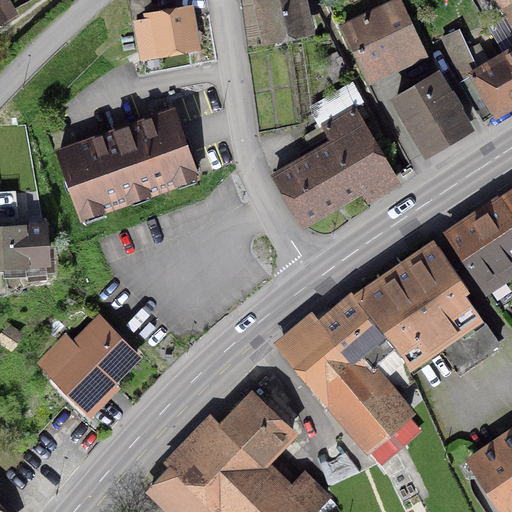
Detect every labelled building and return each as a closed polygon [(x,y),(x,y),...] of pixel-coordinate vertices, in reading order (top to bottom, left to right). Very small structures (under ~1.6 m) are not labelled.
[(255,0),(264,40),(306,31),(299,0),(255,0)] [(511,0),(493,0),(494,2),(497,1),(511,26),(511,50),(503,56),(511,70),(511,0)] [(363,73),(419,47),(398,1),(341,27),(363,73)] [(153,53),(194,46),(187,11),(166,15),(165,9),(157,11),(158,16),(147,18),(148,21),(134,23),(140,53),(153,50),(153,53)] [(481,123),(511,103),(511,70),(503,56),(475,72),(456,31),(441,39),(460,81),(458,83),(467,99),(472,96),(475,102),(470,105),(481,123)] [(425,153),(466,129),(455,110),(458,108),(449,92),(446,95),(435,76),(394,101),(425,153)] [(299,224),(390,170),(353,108),(321,126),(332,145),(273,179),(299,224)] [(192,178),(193,177),(170,112),(57,152),(81,218),(82,217),(81,212),(97,206),(99,211),(129,201),(127,196),(144,190),(145,195),(175,184),(173,179),(190,173),(192,178)] [(511,194),(449,237),(447,235),(445,236),(486,294),(487,293),(486,291),(511,273),(511,194)] [(44,264),(41,226),(0,228),(0,272),(1,272),(1,267),(44,264)] [(400,355),(399,356),(405,369),(451,337),(469,363),(496,344),(461,293),(466,290),(437,247),(357,302),(400,355)] [(411,382),(405,369),(399,356),(400,355),(357,302),(352,297),(284,355),(365,450),(407,413),(393,397),(411,382)] [(104,378),(107,381),(134,354),(102,322),(97,317),(82,334),(83,334),(73,344),(64,336),(39,362),(39,364),(78,405),(104,378)] [(0,333),(0,342),(7,347),(16,334),(5,326),(0,333)] [(306,511),(325,493),(303,472),(285,490),(258,463),(290,430),(253,394),(178,472),(172,467),(148,492),(169,511),(306,511)] [(502,511),(510,511),(511,511),(511,432),(469,461),(502,511)] [(395,507),(378,467),(332,490),(341,511),(404,511),(401,505),(395,507)]
